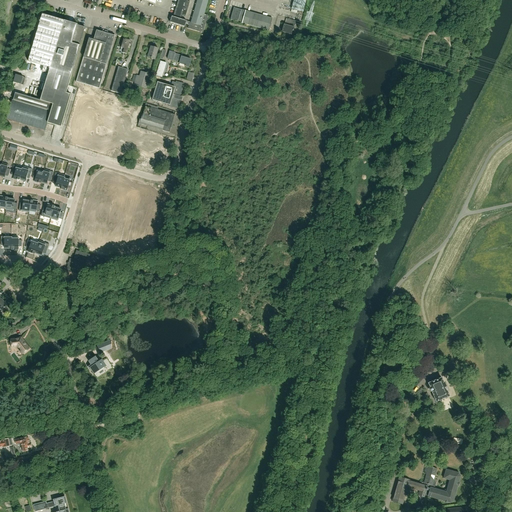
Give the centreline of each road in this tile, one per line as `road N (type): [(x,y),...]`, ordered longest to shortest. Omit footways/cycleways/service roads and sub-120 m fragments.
road 1 (track): [(312,352),(327,342),(348,269),(394,199),(410,134),(450,54),(446,37),(430,31)]
road 2 (track): [(335,146),(349,86),(334,53),(260,57),(207,47)]
road 3 (track): [(280,356),(297,295),(334,237),(335,146)]
road 4 (track): [(238,374),(227,265),(165,178)]
road 5 (unclassified): [(87,158),(155,178),(171,174),(206,50)]
road 6 (track): [(83,422),(280,356)]
road 7 (track): [(293,511),(310,444),(309,409),(321,384),(312,352),(280,356)]
road 8 (track): [(408,0),(430,24),(414,78),(377,127),(335,146)]
road 9 (unclassified): [(96,470),(70,374),(18,294)]
road 10 (unclassified): [(206,50),(46,0)]
